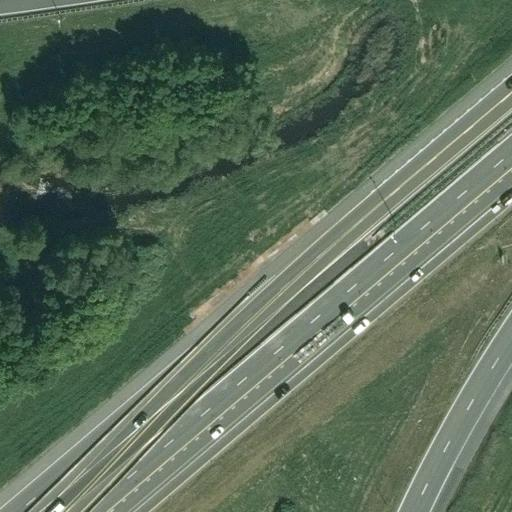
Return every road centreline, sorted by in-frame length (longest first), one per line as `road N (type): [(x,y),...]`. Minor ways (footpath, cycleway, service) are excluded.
road 1 (motorway): [(511,92),(18,511)]
road 2 (motorway): [(88,511),(511,152)]
road 3 (motorway): [(413,511),(511,340)]
